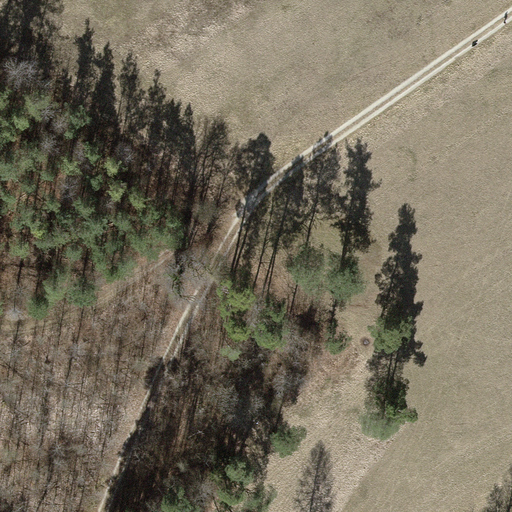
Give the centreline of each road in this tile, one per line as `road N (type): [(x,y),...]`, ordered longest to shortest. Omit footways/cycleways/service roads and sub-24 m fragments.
road 1 (track): [(511,13),(275,178),(227,232),(148,393),(102,511)]
road 2 (track): [(275,178),(90,306),(0,326)]
